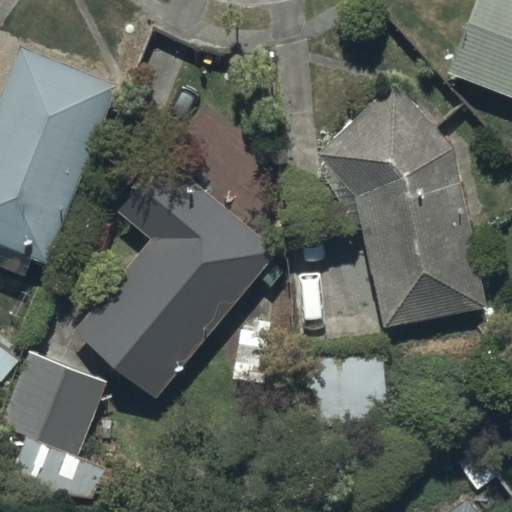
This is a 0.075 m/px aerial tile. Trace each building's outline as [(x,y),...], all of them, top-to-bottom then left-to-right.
[(511,0),(478,0),(450,75),(511,98),(511,0)] [(0,232),(45,249),(113,70),(17,33),(0,76),(0,232)] [(454,149),(399,78),(312,145),(361,208),(373,198),(402,338),(489,320),(454,149)] [(155,383),(276,234),(164,143),(118,199),(147,223),(72,315),(155,383)] [(111,374),(31,351),(8,428),(29,434),(17,474),(99,498),(108,466),(85,461),(111,374)] [(477,511),(469,501),(454,511),(477,511)]
